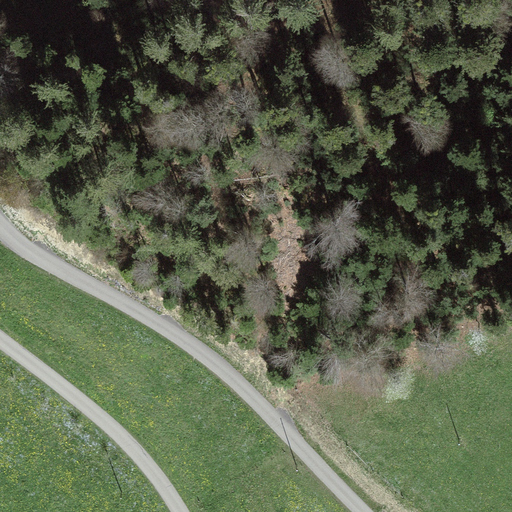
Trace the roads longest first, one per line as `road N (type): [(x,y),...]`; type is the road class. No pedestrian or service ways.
road 1 (unclassified): [(358,511),(234,377),(0,226)]
road 2 (unclassified): [(0,337),(128,444),(179,511)]
